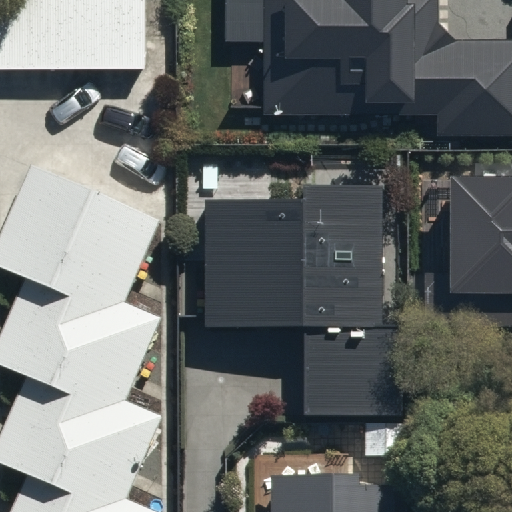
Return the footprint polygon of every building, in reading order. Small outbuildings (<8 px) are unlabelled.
[(148,0),(0,0),(0,74),(148,74),(148,0)] [(262,0),(263,103),(437,103),(437,126),(511,126),(511,25),(449,26),(450,18),(441,18),(440,0),(262,0)] [(161,215),(28,159),(0,225),(0,257),(27,269),(0,333),(0,356),(25,367),(0,427),(0,455),(22,465),(2,511),(162,511),(163,511),(123,494),(158,410),(125,396),(160,312),(126,297),(161,215)] [(299,186),(204,186),(204,320),(300,320),(300,408),(401,408),(401,317),(382,317),(382,173),(299,173),(299,186)] [(511,175),(448,176),(448,294),(511,294),(511,175)] [(394,511),(394,475),(270,476),(269,511),(394,511)]
